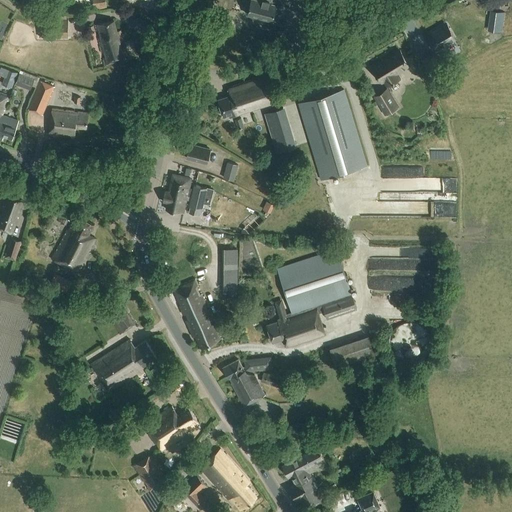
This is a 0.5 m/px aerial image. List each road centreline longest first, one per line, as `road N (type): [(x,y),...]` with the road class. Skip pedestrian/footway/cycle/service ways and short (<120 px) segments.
road 1 (secondary): [(289,511),(155,294),(140,250),(141,222)]
road 2 (unclassified): [(185,68),(242,72),(376,27),(427,0)]
road 3 (tertiary): [(141,222),(185,68)]
road 4 (secondary): [(141,222),(0,156)]
